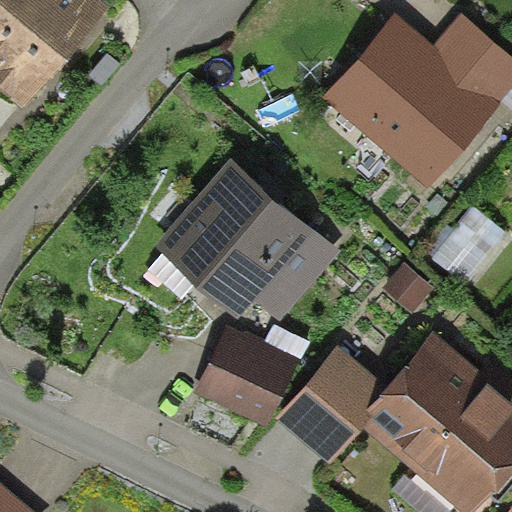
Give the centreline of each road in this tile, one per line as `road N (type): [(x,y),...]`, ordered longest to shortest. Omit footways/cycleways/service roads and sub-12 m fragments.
road 1 (residential): [(0,244),(221,0)]
road 2 (residential): [(239,511),(0,396)]
